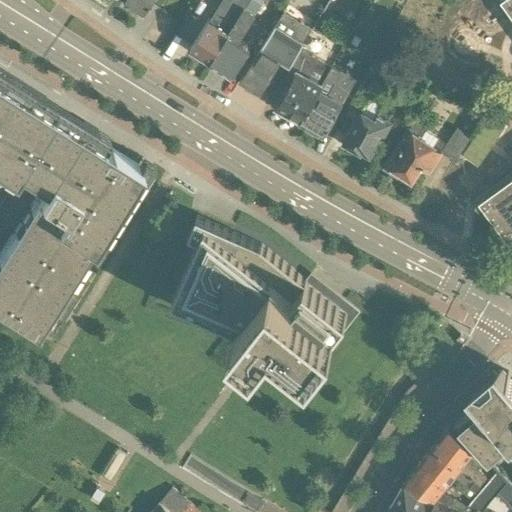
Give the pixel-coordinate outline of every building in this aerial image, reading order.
[(128,0),(145,11),(150,2),(152,3),(153,0),(128,0)] [(224,0),(211,21),(209,20),(191,48),(212,61),(251,0),(224,0)] [(264,0),(251,0),(212,61),(233,75),(251,47),(240,40),(257,15),(256,14),(264,0)] [(511,0),(503,0),(511,12),(511,174),(479,198),(508,237),(511,234),(511,0)] [(311,28),(284,11),(240,80),(260,93),(281,61),(290,67),(297,55),(301,48),(304,42),(304,41),(311,28)] [(301,120),(332,65),(301,48),(297,55),(290,67),(283,77),(290,81),(276,106),(289,113),(289,118),(295,121),(299,119),(301,120)] [(395,65),(392,56),(379,60),(382,69),(395,65)] [(332,65),(301,120),(324,134),(349,90),(336,83),(343,72),(332,65)] [(0,167),(15,177),(21,168),(44,182),(0,253),(0,309),(37,333),(38,331),(38,330),(44,320),(50,324),(149,165),(142,160),(139,165),(105,144),(108,139),(0,71),(0,167)] [(380,139),(391,121),(389,120),(396,108),(385,101),(375,119),(362,111),(344,141),(347,143),(348,146),(355,150),(358,150),(361,151),(363,147),(371,151),(379,138),(380,139)] [(489,116),(462,155),(478,166),(505,127),(489,116)] [(430,170),(440,155),(432,149),(433,146),(438,139),(426,131),(429,126),(418,118),(384,169),(394,175),(397,170),(412,179),(421,164),(430,170)] [(441,151),(454,161),(456,162),(471,139),(457,129),(441,151)] [(182,301),(211,314),(236,325),(233,329),(257,347),(258,348),(263,341),(279,353),(279,352),(302,370),(348,312),(262,244),(207,220),(181,280),(189,284),(182,301)] [(138,408),(257,347),(233,329),(236,325),(211,314),(89,375),(139,406),(138,408)] [(511,375),(500,362),(492,368),(494,375),(482,384),(476,382),(469,388),(478,398),(477,398),(479,401),(455,421),(489,458),(511,437),(511,375)] [(473,450),(449,425),(434,445),(476,481),(480,485),(487,477),(466,459),(473,450)] [(454,475),(470,488),(476,481),(434,445),(419,463),(447,483),(454,475)] [(482,511),(497,492),(508,478),(494,462),(492,465),(497,471),(484,488),(478,496),(469,506),(482,511)] [(441,491),(447,483),(419,463),(405,481),(459,511),(463,511),(468,506),(441,491)] [(483,511),(482,511),(469,506),(468,506),(463,511),(459,511),(405,481),(389,508),(389,509),(390,511),(483,511)] [(202,511),(173,487),(152,511),(202,511)]
